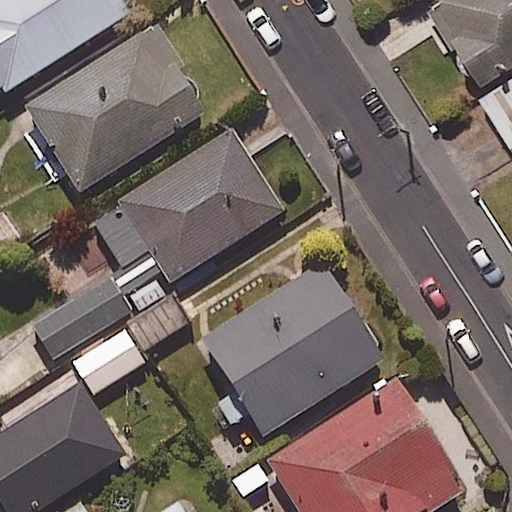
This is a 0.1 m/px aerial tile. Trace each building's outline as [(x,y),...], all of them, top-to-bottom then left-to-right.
[(0,0),(0,99),(2,99),(5,103),(132,24),(122,9),(123,4),(122,0),(0,0)] [(511,0),(452,0),(430,14),(453,50),(459,46),(465,55),(462,61),(463,69),(468,75),(475,79),(480,79),(488,92),(511,77),(511,0)] [(188,73),(159,27),(24,113),(80,200),(205,121),(198,109),(199,98),(196,91),(192,88),(188,87),(185,86),(180,79),(188,73)] [(511,87),(485,104),(511,145),(511,87)] [(284,216),(232,135),(117,207),(121,213),(94,230),(122,274),(29,332),(51,368),(134,316),(124,301),(162,277),(169,288),(284,216)] [(385,367),(323,269),(200,347),(262,444),(385,367)] [(178,293),(128,323),(146,353),(196,323),(178,293)] [(145,367),(124,334),(72,367),(93,400),(145,367)] [(444,511),(469,497),(397,384),(266,468),(294,511),(444,511)] [(80,388),(0,437),(0,510),(1,511),(50,511),(128,464),(80,388)]
